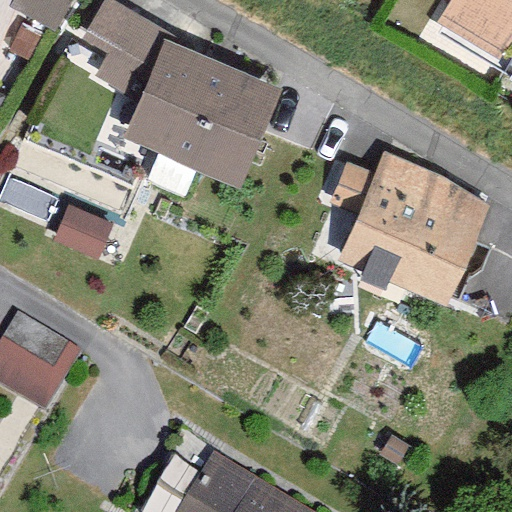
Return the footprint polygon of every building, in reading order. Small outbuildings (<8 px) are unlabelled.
[(84,0),(18,0),(11,14),(63,41),(84,0)] [(511,0),(455,0),(437,33),(511,75),(511,0)] [(284,100),(166,53),(128,148),(246,194),(284,100)] [(333,205),(358,214),(376,162),(351,153),(333,205)] [(489,208),(380,167),(341,268),(450,310),(489,208)] [(119,227),(72,209),(60,240),(107,258),(119,227)] [(82,360),(19,329),(0,366),(0,390),(53,417),(82,360)] [(285,511),(216,471),(202,494),(180,481),(161,511),(285,511)]
